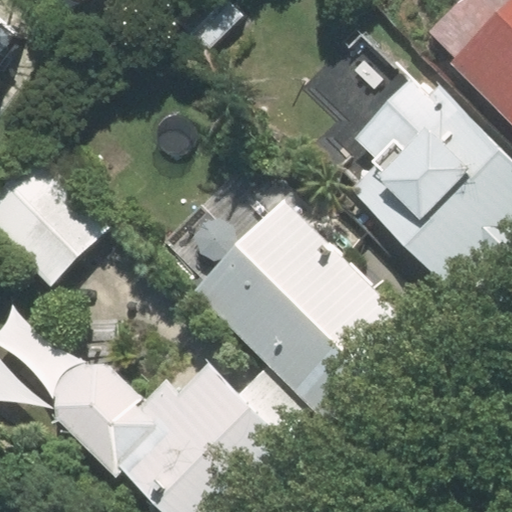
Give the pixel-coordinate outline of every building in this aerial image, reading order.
[(60,0),(77,14),(89,0),(60,0)] [(194,0),(172,18),(205,60),(248,25),(227,0),(194,0)] [(511,0),(460,0),(463,3),(435,31),(458,54),(444,68),(511,136),(511,0)] [(0,63),(16,41),(0,29),(0,63)] [(354,144),(380,170),(349,200),(450,304),(481,273),(492,284),(511,265),(511,174),(419,79),(354,144)] [(0,244),(51,296),(114,233),(48,168),(0,216),(0,244)] [(288,208),(197,297),(334,435),(425,346),(288,208)] [(310,419),(266,374),(240,399),(195,356),(150,403),(94,350),(35,410),(116,487),(122,481),(154,511),(243,511),(299,455),(286,443),(310,419)]
